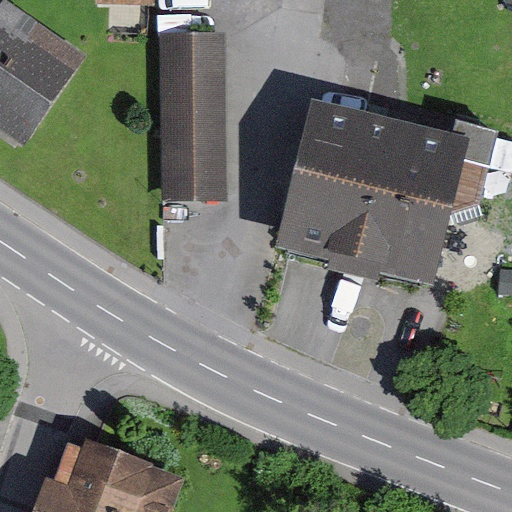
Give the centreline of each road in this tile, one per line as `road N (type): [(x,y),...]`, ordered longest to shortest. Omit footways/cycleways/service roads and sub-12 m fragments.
road 1 (secondary): [(511,487),(303,405),(114,308)]
road 2 (residential): [(114,308),(55,401),(18,511)]
road 3 (secondary): [(114,308),(0,232)]
